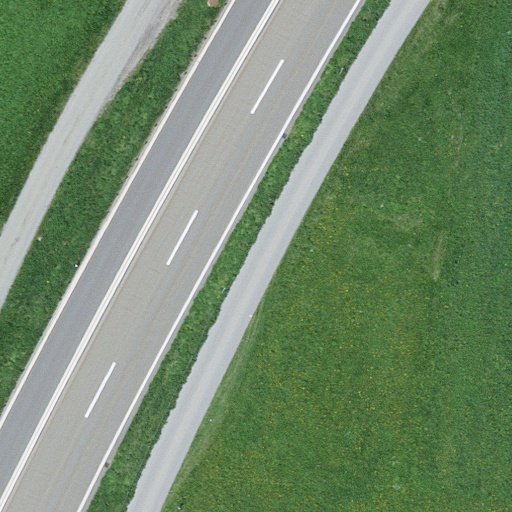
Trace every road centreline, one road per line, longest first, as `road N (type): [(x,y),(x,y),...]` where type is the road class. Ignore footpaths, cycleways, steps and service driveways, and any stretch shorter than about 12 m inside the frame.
road 1 (primary): [(20,511),(208,147),(297,0)]
road 2 (unclassified): [(141,511),(315,156),(411,0)]
road 3 (unclassified): [(0,272),(44,176),(145,0)]
